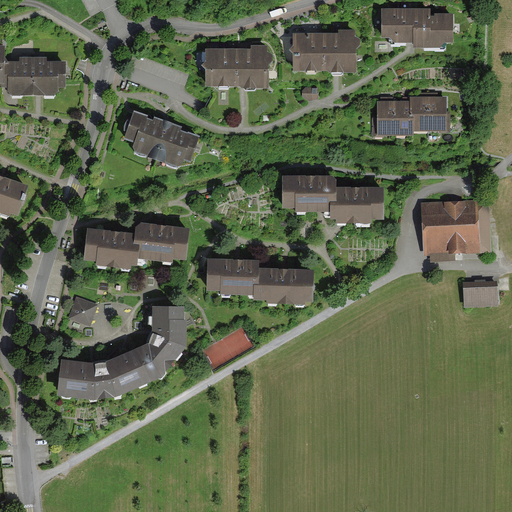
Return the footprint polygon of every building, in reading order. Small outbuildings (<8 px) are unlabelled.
[(429,10),(383,10),(383,38),(390,38),(390,42),(411,41),(411,46),(439,46),(439,42),(452,42),(452,16),(429,16),(429,10)] [(338,33),(293,34),(293,47),(290,50),(293,53),(293,69),(337,69),(355,69),(355,46),(360,46),(360,37),(355,35),(355,29),(338,29),(338,33)] [(252,50),(207,51),(207,63),(204,66),(207,69),(207,85),(245,85),(269,84),(269,62),(273,62),(273,53),(269,50),(269,47),(252,47),(252,50)] [(16,63),(0,63),(0,77),(0,88),(5,89),(5,97),(54,97),(54,88),(63,88),(63,62),(44,62),(44,59),(16,59),(16,63)] [(429,131),(428,98),(410,98),(410,103),(411,117),(413,117),(413,131),(429,131)] [(428,98),(429,131),(441,131),(441,133),(450,133),(449,112),(446,112),(446,98),(428,98)] [(376,136),(395,136),(395,103),(379,103),(379,116),(375,116),(376,136)] [(395,103),(395,136),(413,135),(413,131),(413,117),(411,117),(410,103),(395,103)] [(148,118),(134,113),(124,138),(136,142),(133,150),(179,166),(182,158),(189,160),(198,137),(180,131),(181,128),(154,118),(153,122),(147,119),(148,118)] [(333,176),(282,176),(282,207),(295,207),(295,211),(330,211),(330,201),(337,201),(337,187),(337,179),(333,176)] [(24,187),(0,178),(0,214),(13,219),(24,187)] [(385,187),(337,187),(337,201),(330,201),(330,211),(330,219),(336,219),(336,222),(371,222),(371,218),(385,218),(385,187)] [(422,205),(424,253),(431,253),(431,260),(453,259),(453,253),(489,251),(487,202),(422,205)] [(135,225),(134,233),(133,243),(139,243),(137,257),(174,262),(174,256),(187,257),(191,228),(142,222),(135,225)] [(134,233),(88,227),(84,259),(97,261),(96,264),(131,268),(131,265),(136,265),(137,257),(139,243),(133,243),(134,233)] [(259,261),(208,260),(208,291),(220,291),(220,294),(254,295),(254,286),(258,286),(259,269),(259,261)] [(315,270),(259,269),(258,286),(254,286),(254,295),(254,299),(268,299),(268,302),(307,303),(307,299),(315,300),(315,270)] [(475,283),(463,284),(464,309),(499,307),(497,282),(486,283),(485,280),(475,281),(475,283)] [(96,304),(75,297),(68,318),(88,325),(96,304)] [(147,331),(147,336),(144,344),(136,348),(150,381),(156,378),(181,349),(181,322),(179,322),(179,309),(148,308),(147,331)] [(108,399),(150,381),(136,348),(98,364),(93,365),(87,366),(63,363),(59,398),(88,401),(108,399)]
